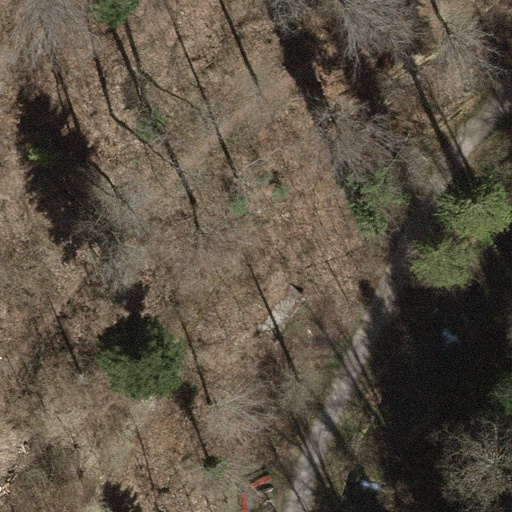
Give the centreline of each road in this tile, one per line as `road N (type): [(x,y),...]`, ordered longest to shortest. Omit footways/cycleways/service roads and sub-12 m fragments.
road 1 (track): [(408,0),(239,96),(0,347)]
road 2 (track): [(302,511),(313,469),(449,156),(511,102)]
